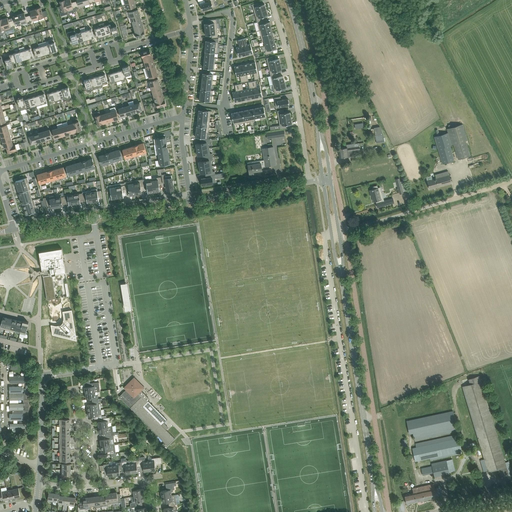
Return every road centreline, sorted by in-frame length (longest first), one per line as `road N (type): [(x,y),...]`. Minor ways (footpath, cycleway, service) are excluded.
road 1 (tertiary): [(374,484),(339,267)]
road 2 (residential): [(0,171),(182,119)]
road 3 (residential): [(309,182),(271,0)]
road 4 (residential): [(40,463),(40,375),(129,363)]
road 5 (residential): [(14,230),(189,202)]
road 6 (residential): [(220,106),(231,18),(227,10),(188,21)]
road 7 (tertiary): [(319,133),(288,0)]
road 8 (residential): [(120,51),(116,44),(91,51),(14,75),(15,82)]
road 9 (residential): [(189,202),(309,182)]
road 10 (residential): [(15,82),(19,89),(45,82),(119,59),(120,51)]
